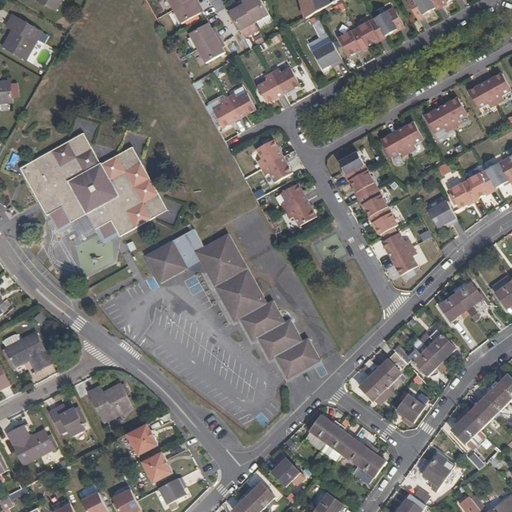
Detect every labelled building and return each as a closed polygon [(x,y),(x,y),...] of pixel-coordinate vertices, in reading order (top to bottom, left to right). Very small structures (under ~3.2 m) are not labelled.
[(35,0),(56,11),(62,0),(35,0)] [(196,3),(199,1),(197,0),(169,0),(174,7),(182,22),(201,11),(196,3)] [(237,6),(230,10),(241,29),(255,22),(269,13),(261,0),(241,0),(235,3),(237,6)] [(316,13),(330,5),(328,0),(301,0),(306,18),(316,13)] [(431,0),(410,0),(408,1),(419,21),(429,15),(428,13),(437,9),(431,0)] [(431,0),(437,9),(437,10),(447,4),(446,3),(451,0),(431,0)] [(395,9),(377,19),(387,37),(395,32),(396,34),(406,28),(395,9)] [(15,25),(12,29),(3,46),(27,60),(43,31),(13,14),(8,22),(15,25)] [(377,19),(359,30),(369,47),(377,43),(378,44),(388,38),(387,37),(377,19)] [(214,30),(209,22),(189,33),(198,48),(206,62),(226,51),(221,43),(224,41),(220,36),(216,28),(214,30)] [(359,30),(340,40),(351,58),(359,53),(360,54),(369,48),(369,47),(359,30)] [(345,63),(334,44),(315,54),(325,71),(333,66),(334,69),(345,63)] [(280,72),(273,75),(285,97),(302,87),(292,70),(283,76),(280,72)] [(511,87),(504,72),(487,82),(499,103),(506,100),(504,96),(511,90),(511,87)] [(285,97),(273,75),(267,79),(269,83),(260,89),(269,106),(285,97)] [(0,80),(0,104),(14,102),(11,79),(0,80)] [(196,90),(204,87),(202,81),(194,84),(196,90)] [(480,108),(490,103),(493,107),(499,103),(487,82),(471,91),(480,108)] [(239,101),(236,97),(230,100),(242,122),(258,112),(248,95),(239,101)] [(443,107),(455,128),(462,125),(459,120),(469,115),(459,97),(443,107)] [(230,100),(223,104),(226,108),(216,114),(226,131),(242,122),(230,100)] [(448,132),(455,128),(443,107),(426,116),(436,133),(446,128),(448,132)] [(414,122),(398,131),(410,153),(417,149),(414,145),(424,139),(414,122)] [(398,131),(381,141),(391,158),(401,153),(404,157),(410,153),(398,131)] [(71,141),(91,147),(84,134),(71,141)] [(155,218),(161,198),(141,161),(120,155),(101,165),(91,147),(71,141),(32,163),(33,165),(29,178),(27,179),(47,215),(51,213),(63,207),(71,221),(71,222),(76,220),(81,202),(101,206),(104,205),(113,220),(121,236),(155,218)] [(275,142),(257,151),(263,161),(259,164),(262,170),(284,158),(275,142)] [(120,155),(141,161),(134,147),(120,155)] [(341,165),(345,172),(344,172),(351,183),(352,183),(370,172),(359,154),(341,165)] [(266,177),(270,175),(276,184),(293,175),(284,158),(262,170),(266,177)] [(511,171),(506,161),(488,171),(498,189),(505,185),(506,186),(511,182),(511,171)] [(21,169),(27,179),(29,178),(33,165),(32,163),(21,169)] [(443,177),(452,174),(449,165),(440,168),(443,177)] [(488,171),(470,181),(479,199),(487,195),(487,196),(498,190),(498,189),(488,171)] [(356,190),(355,191),(361,201),(380,190),(370,172),(352,183),(356,190)] [(470,181),(451,191),(461,209),(468,205),(469,206),(480,200),(479,199),(470,181)] [(299,185),(282,194),(287,204),(283,206),(287,213),(308,201),(299,185)] [(258,200),(267,195),(263,189),(255,194),(258,200)] [(380,190),(361,201),(368,212),(369,211),(373,218),(391,208),(380,190)] [(161,198),(155,218),(168,210),(161,198)] [(317,218),(308,201),(287,213),(290,220),(295,218),(300,227),(317,218)] [(459,221),(449,201),(430,212),(439,228),(447,224),(449,227),(459,221)] [(81,202),(76,220),(88,214),(96,229),(113,220),(104,205),(101,206),(81,202)] [(63,207),(51,213),(59,227),(71,221),(63,207)] [(378,230),(379,229),(384,237),(402,226),(391,208),(373,218),(372,219),(378,230)] [(421,235),(424,242),(433,238),(430,231),(421,235)] [(409,242),(403,232),(386,242),(396,259),(417,246),(413,240),(409,242)] [(230,234),(216,242),(219,248),(233,240),(230,234)] [(183,257),(174,240),(147,256),(156,272),(183,257)] [(268,304),(233,240),(219,248),(216,242),(197,252),(236,322),(241,320),(275,302),(274,300),(268,304)] [(421,253),(417,246),(396,259),(405,275),(422,265),(417,256),(421,253)] [(189,268),(183,257),(156,272),(162,282),(170,278),(189,268)] [(497,293),(508,310),(511,307),(511,279),(509,275),(495,285),(499,292),(497,293)] [(153,277),(147,281),(152,290),(158,286),(153,277)] [(471,280),(455,291),(457,294),(474,283),(471,280)] [(485,299),(474,283),(457,294),(471,314),(475,311),(474,307),(485,299)] [(466,317),(471,314),(457,294),(441,306),(452,323),(464,314),(466,317)] [(286,322),(275,302),(241,320),(253,342),(259,339),(271,360),(277,357),(289,379),(322,361),(309,338),(304,341),(292,319),(286,322)] [(487,302),(478,308),(481,313),(491,308),(487,302)] [(438,329),(430,337),(435,342),(429,348),(444,363),(448,367),(453,362),(449,358),(458,349),(438,329)] [(53,364),(37,332),(6,348),(16,368),(30,361),(36,373),(53,364)] [(435,342),(430,337),(424,343),(429,348),(435,342)] [(423,353),(429,348),(424,343),(418,348),(423,353)] [(443,372),(448,367),(444,363),(429,348),(423,353),(418,348),(410,356),(430,376),(438,368),(443,372)] [(402,372),(409,365),(397,353),(380,369),(378,366),(373,370),(390,388),(393,391),(407,378),(404,374),(402,372)] [(0,388),(1,391),(11,386),(0,362),(0,388)] [(382,405),(395,393),(393,391),(390,388),(373,370),(368,375),(371,378),(361,387),(375,402),(377,400),(382,405)] [(441,371),(433,377),(439,385),(447,380),(441,371)] [(497,382),(493,386),(510,403),(511,400),(511,377),(509,374),(500,384),(497,382)] [(100,395),(97,388),(90,392),(105,422),(134,408),(121,384),(104,393),(100,395)] [(495,417),(510,403),(493,386),(489,390),(491,392),(480,402),(495,417)] [(427,407),(410,395),(398,411),(410,420),(409,422),(413,426),(427,407)] [(481,431),(495,417),(480,402),(472,410),(470,408),(464,413),(481,431)] [(64,414),(60,407),(50,412),(62,434),(69,431),(72,437),(86,430),(75,408),(68,412),(64,414)] [(467,445),(481,431),(464,413),(459,418),(461,421),(452,429),(467,445)] [(306,440),(322,451),(322,450),(327,443),(339,427),(322,415),(311,431),(306,440)] [(152,432),(148,425),(128,435),(140,457),(159,447),(156,440),(152,432)] [(31,437),(25,426),(8,434),(24,465),(56,450),(46,430),(31,437)] [(322,450),(339,461),(343,454),(355,438),(339,427),(327,443),(322,450)] [(372,450),(355,438),(343,454),(360,466),(372,450)] [(387,461),(372,450),(360,466),(355,473),(371,484),(375,477),(376,478),(387,461)] [(169,465),(166,461),(167,460),(163,452),(144,462),(155,483),(174,473),(170,465),(169,465)] [(476,452),(470,458),(481,470),(487,465),(476,452)] [(438,491),(452,471),(445,466),(449,460),(441,454),(424,476),(436,484),(433,488),(438,491)] [(293,481),(302,473),(285,456),(276,465),(279,468),(273,473),(287,488),(293,481)] [(293,481),(298,487),(307,478),(302,473),(293,481)] [(161,488),(170,505),(189,495),(185,488),(184,486),(187,484),(183,477),(161,488)] [(250,490),(246,494),(262,511),(267,507),(271,511),(274,511),(281,505),(275,499),(277,497),(263,483),(252,493),(250,490)] [(142,511),(137,501),(132,490),(114,499),(120,511),(142,511)] [(108,511),(99,492),(82,501),(88,511),(108,511)] [(327,496),(322,492),(312,506),(318,509),(327,496)] [(235,511),(261,511),(262,511),(246,494),(241,499),(244,501),(234,511),(235,511)] [(327,496),(318,509),(321,511),(341,511),(346,505),(329,494),(327,496)] [(511,511),(511,495),(490,511),(511,511)] [(477,496),(472,500),(481,511),(486,507),(477,496)] [(475,511),(478,511),(481,511),(472,500),(470,497),(465,500),(475,511)] [(397,508),(394,511),(423,511),(425,511),(408,499),(400,510),(397,508)] [(5,511),(14,508),(11,501),(2,504),(5,511)]
